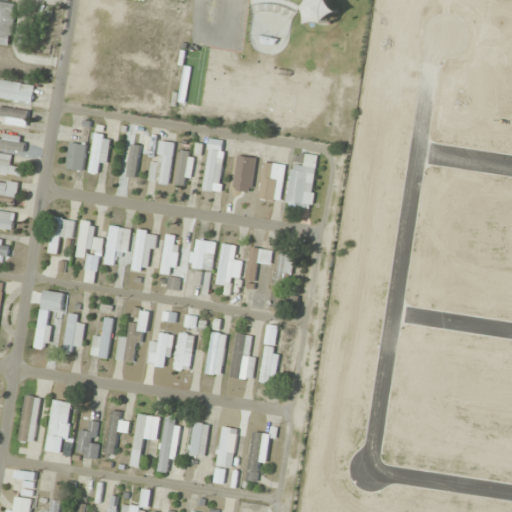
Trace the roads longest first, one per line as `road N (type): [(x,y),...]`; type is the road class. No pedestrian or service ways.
road 1 (residential): [(0,484),(73,0)]
road 2 (residential): [(417,153),(373,470),(511,494)]
road 3 (residential): [(0,367),(285,411)]
road 4 (residential): [(47,190),(317,232)]
road 5 (residential): [(511,166),(417,153),(432,50),(441,36)]
road 6 (residential): [(511,330),(393,313)]
